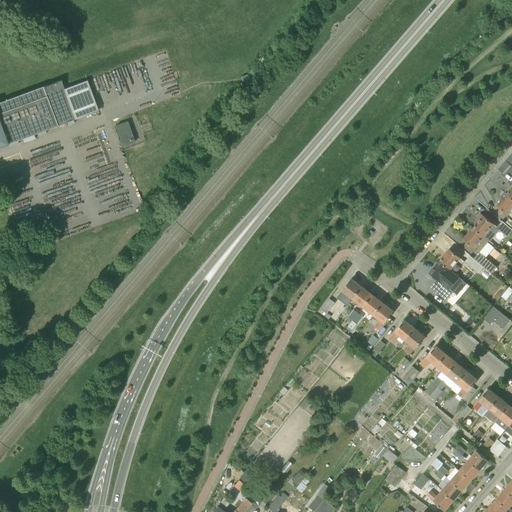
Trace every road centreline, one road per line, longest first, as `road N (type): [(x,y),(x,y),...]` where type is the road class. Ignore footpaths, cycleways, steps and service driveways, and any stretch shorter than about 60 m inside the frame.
road 1 (secondary): [(443,0),(224,257)]
road 2 (secondary): [(114,511),(149,396),(224,257)]
road 3 (secondary): [(224,257),(168,320),(102,473)]
road 4 (residential): [(393,283),(511,140)]
road 5 (residential): [(511,380),(393,283)]
